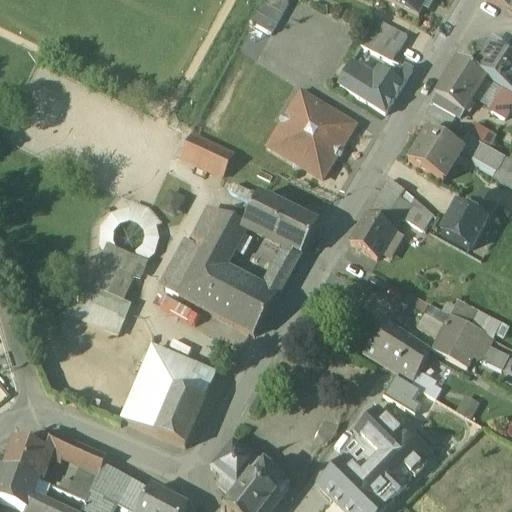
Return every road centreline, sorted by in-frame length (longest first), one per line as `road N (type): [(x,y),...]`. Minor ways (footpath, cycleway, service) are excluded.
road 1 (unclassified): [(185,478),(474,0)]
road 2 (residential): [(185,478),(76,425),(33,416)]
